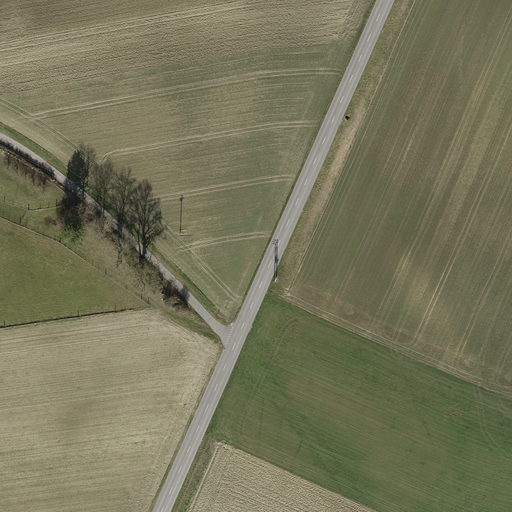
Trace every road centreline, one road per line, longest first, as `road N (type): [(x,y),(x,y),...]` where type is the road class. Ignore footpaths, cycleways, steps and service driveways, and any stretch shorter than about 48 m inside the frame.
road 1 (tertiary): [(163,511),(386,0)]
road 2 (track): [(236,342),(103,204),(0,136)]
